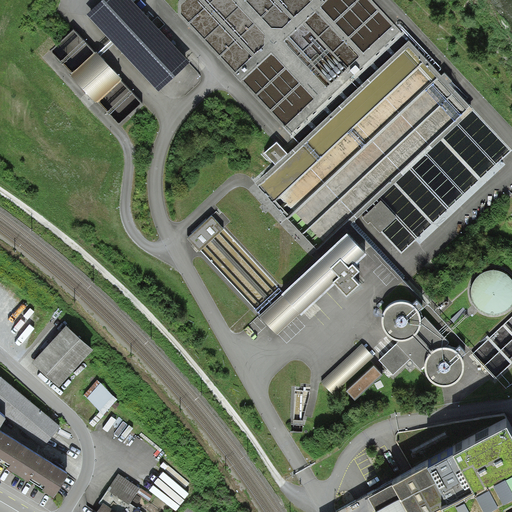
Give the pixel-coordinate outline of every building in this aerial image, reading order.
[(128,0),(104,0),(88,16),(158,91),(188,63),(128,0)] [(93,53),(70,74),(96,101),(118,80),(93,53)] [(266,154),(275,164),(285,155),(277,145),(266,154)] [(380,231),(396,216),(379,199),(360,217),(367,224),(370,221),(380,231)] [(199,249),(222,228),(210,215),(188,237),(199,249)] [(366,251),(347,231),(260,312),(277,330),(333,279),(345,293),(363,276),(357,269),(360,266),(355,260),(366,251)] [(505,272),(496,269),(486,270),(477,275),(472,284),(471,293),(474,303),(481,310),(491,313),(495,314),(501,312),(505,311),(509,307),(511,305),(511,303),(511,278),(505,272)] [(450,346),(443,346),(449,340),(425,314),(420,319),(418,311),(414,305),(407,301),(399,300),(392,302),(386,307),(383,314),(382,322),(385,329),(390,335),(399,338),(379,357),(394,373),(411,357),(420,367),(425,363),(426,370),(429,376),(433,380),(439,383),(446,383),(452,382),(457,378),(461,373),(463,366),(463,360),(460,354),(455,349),(450,346)] [(94,344),(67,320),(33,358),(60,382),(94,344)] [(372,355),(361,342),(322,379),(333,391),(372,355)] [(374,362),(348,386),(354,393),(380,369),(374,362)] [(59,426),(0,375),(0,406),(5,411),(43,444),(59,426)] [(117,397),(97,378),(84,392),(104,411),(117,397)] [(511,415),(507,407),(371,486),(386,511),(505,511),(504,510),(511,505),(511,501),(502,485),(511,479),(511,415)] [(68,466),(0,423),(0,458),(35,481),(52,491),(68,466)] [(140,486),(119,472),(108,489),(119,495),(129,502),(131,499),(140,486)] [(112,505),(103,499),(94,511),(140,511),(143,508),(131,499),(129,502),(119,495),(112,505)]
